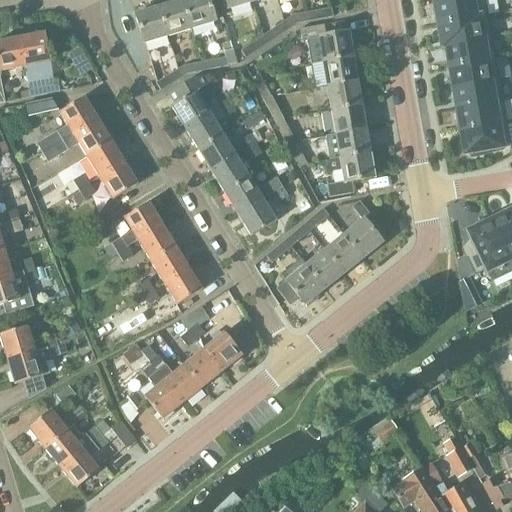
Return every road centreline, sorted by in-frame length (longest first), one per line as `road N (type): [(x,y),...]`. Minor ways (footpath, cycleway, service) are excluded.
road 1 (residential): [(76,0),(295,359)]
road 2 (residential): [(110,511),(295,359)]
road 3 (residential): [(295,359),(418,259),(426,245),(420,194)]
road 4 (residential): [(420,194),(388,0)]
